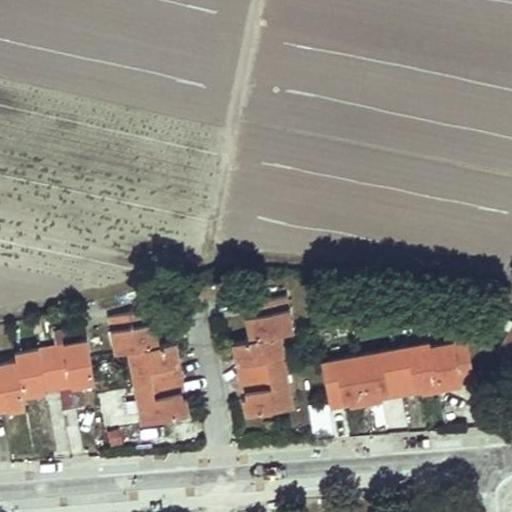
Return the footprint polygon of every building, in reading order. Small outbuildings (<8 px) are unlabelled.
[(246,414),(294,405),(280,335),(291,332),(284,294),(240,302),(246,339),(233,342),(246,414)] [(142,422),(189,413),(176,341),(159,344),(151,303),(107,311),(114,350),(128,347),(142,422)] [(511,325),(497,351),(511,359),(511,325)] [(330,408),(475,381),(466,336),(432,342),(431,337),(320,358),(330,408)] [(33,400),(101,387),(93,341),(23,354),(24,363),(0,366),(0,419),(35,413),(33,400)] [(327,399),(308,403),(313,433),(332,430),(327,399)]
